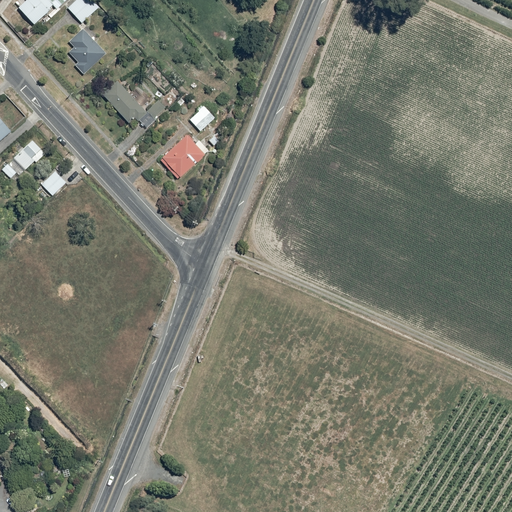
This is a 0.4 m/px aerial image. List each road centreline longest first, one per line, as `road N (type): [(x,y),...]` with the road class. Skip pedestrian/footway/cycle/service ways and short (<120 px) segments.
road 1 (residential): [(205,264),(178,246),(0,55)]
road 2 (primary): [(313,0),(205,264)]
road 3 (primary): [(205,264),(104,511)]
